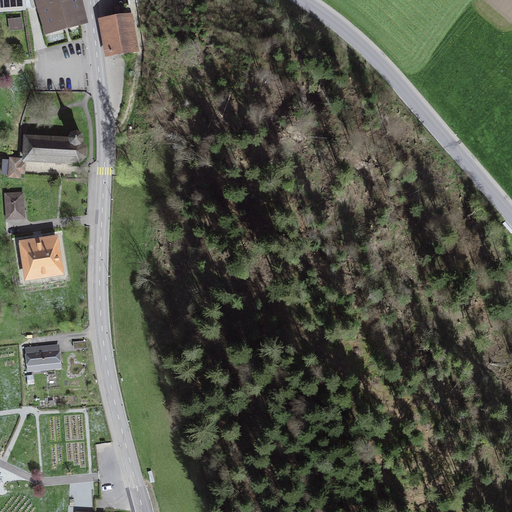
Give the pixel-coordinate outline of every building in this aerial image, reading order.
[(0,0),(0,11),(25,10),(24,0),(0,0)] [(44,34),(82,24),(76,0),(29,0),(32,7),(39,5),(40,7),(43,7),(44,10),(38,11),(44,34)] [(9,31),(24,29),(23,16),(7,18),(9,31)] [(127,18),(104,22),(110,54),(133,49),(127,18)] [(85,148),(80,142),(81,135),(71,134),(71,140),(26,137),(24,160),(71,162),(71,160),(79,161),(85,156),(85,148)] [(11,159),(11,161),(4,160),(3,174),(10,175),(10,176),(19,177),(20,160),(11,159)] [(7,195),(8,218),(23,217),(22,194),(7,195)] [(61,272),(55,237),(49,238),(49,243),(29,246),(28,241),(21,242),(27,277),(61,272)] [(46,366),(58,365),(56,349),(29,351),(30,368),(46,367),(46,366)]
